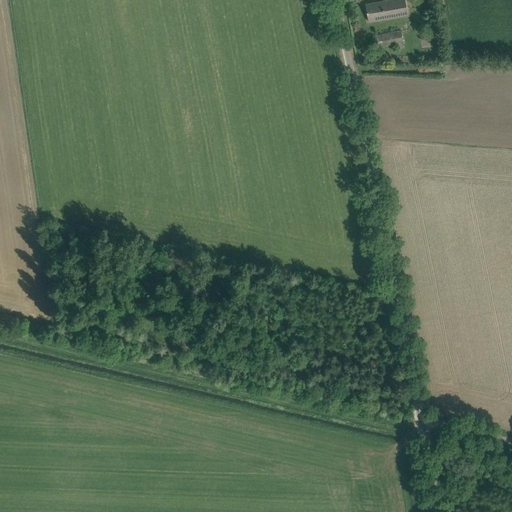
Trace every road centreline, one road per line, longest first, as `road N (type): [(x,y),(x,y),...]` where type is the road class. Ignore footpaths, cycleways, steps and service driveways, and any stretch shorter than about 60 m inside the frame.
road 1 (unclassified): [(436,511),(334,0)]
road 2 (track): [(421,430),(394,431),(0,339)]
